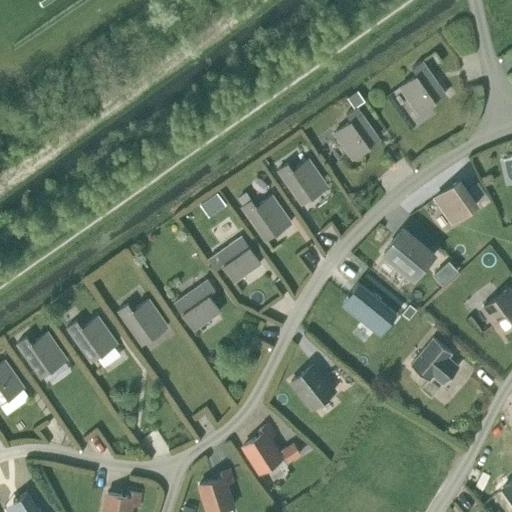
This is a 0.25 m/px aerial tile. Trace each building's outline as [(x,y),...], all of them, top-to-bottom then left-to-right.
[(445,93),(422,60),(412,67),(416,74),(400,86),(418,111),(445,93)] [(358,90),(347,97),(353,107),(356,105),(364,100),(358,90)] [(351,120),(334,131),(352,157),(379,138),(356,105),(353,107),(346,112),(351,120)] [(292,169),(288,161),(277,168),(301,203),(327,185),(308,157),(292,169)] [(476,203),(459,179),(447,187),(435,196),(447,213),(452,220),(476,203)] [(265,239),(291,221),(272,194),(256,205),(251,197),(241,205),(265,239)] [(433,254),(402,228),(383,252),(414,277),(433,254)] [(234,280),(260,262),(241,235),(208,258),(215,268),(222,263),(234,280)] [(456,270),(448,261),(434,275),(442,283),(456,270)] [(208,293),(215,288),(208,278),(174,301),(194,328),(219,310),(208,293)] [(397,314),(358,283),(352,291),(360,297),(350,310),(381,335),(397,314)] [(511,334),(511,294),(507,288),(482,306),(506,338),(511,334)] [(142,343),(167,325),(148,298),(132,309),(128,302),(118,309),(142,343)] [(408,318),(416,309),(409,303),(402,313),(408,318)] [(91,360),(116,341),(97,315),(82,326),(76,319),(67,326),(91,360)] [(47,331),(31,342),(26,335),(16,342),(40,376),(66,357),(47,331)] [(443,383),(447,379),(459,365),(448,356),(452,351),(447,347),(434,336),(410,363),(429,379),(432,374),(443,383)] [(0,402),(24,385),(5,359),(0,361),(0,402)] [(334,389),(312,363),(291,380),(312,407),(334,389)] [(258,473),(284,457),(271,437),(277,433),(269,421),(258,428),(260,433),(241,445),(258,473)] [(297,439),(281,449),(288,459),(303,449),(297,439)] [(197,479),(207,511),(209,511),(233,505),(225,479),(231,477),(227,465),(218,468),(219,473),(197,479)] [(511,479),(502,488),(511,499),(511,479)] [(107,487),(103,511),(129,511),(132,499),(138,501),(140,488),(130,487),(130,491),(107,487)] [(43,511),(33,493),(24,497),(29,506),(17,511),(43,511)]
